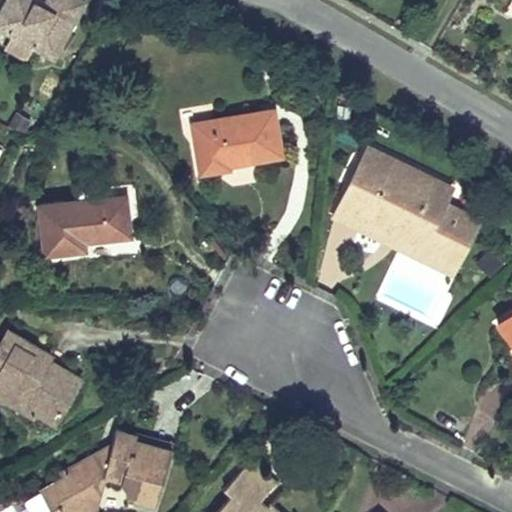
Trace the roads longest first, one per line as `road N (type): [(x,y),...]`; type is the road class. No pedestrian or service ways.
road 1 (residential): [(511,500),(291,385),(265,325)]
road 2 (residential): [(511,132),(281,0)]
